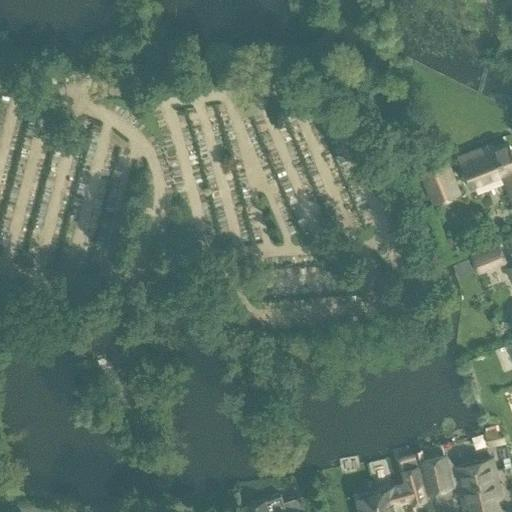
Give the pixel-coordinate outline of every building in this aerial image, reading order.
[(413,140),(404,143),(416,176),(420,174),(421,174),(421,175),(433,203),(441,200),(451,196),(460,193),(448,162),(433,168),(425,172),(413,140)] [(502,176),(511,201),(511,152),(508,143),(494,149),(492,145),(458,159),(471,189),(502,176)] [(477,272),(506,261),(499,245),(471,256),(477,272)] [(405,483),(358,495),(362,511),(400,511),(398,502),(409,499),(410,503),(426,499),(417,465),(414,454),(398,458),(401,469),(405,483)] [(455,467),(448,468),(446,455),(422,460),(422,459),(421,460),(428,491),(452,486),(459,484),(461,496),(467,495),(471,511),(498,511),(495,497),(501,495),(493,458),(455,466),(455,467)] [(307,511),(307,509),(305,510),(299,495),(283,501),(281,494),(243,507),(244,511),(307,511)]
